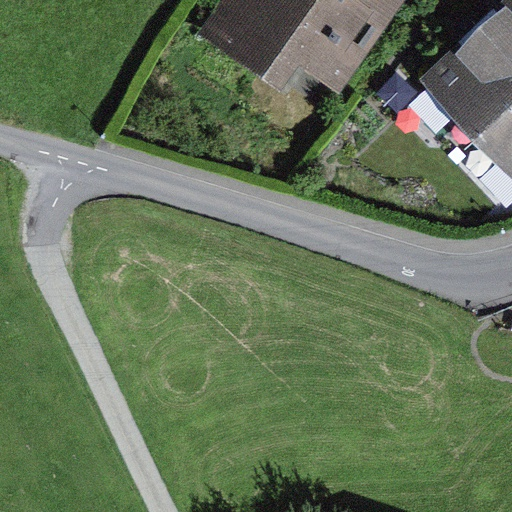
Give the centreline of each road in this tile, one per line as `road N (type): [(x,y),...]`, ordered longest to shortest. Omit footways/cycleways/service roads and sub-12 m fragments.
road 1 (residential): [(511,271),(452,273),(77,161)]
road 2 (unclassified): [(77,161),(50,218),(57,279),(167,511)]
